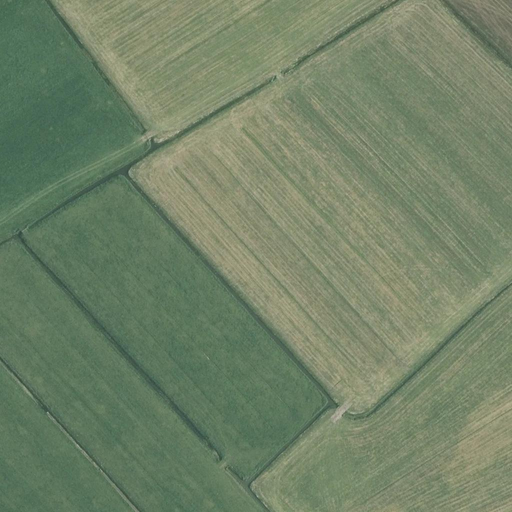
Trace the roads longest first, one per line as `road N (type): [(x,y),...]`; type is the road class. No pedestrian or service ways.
road 1 (track): [(511,273),(383,386),(343,406)]
road 2 (track): [(334,414),(264,485),(286,511)]
